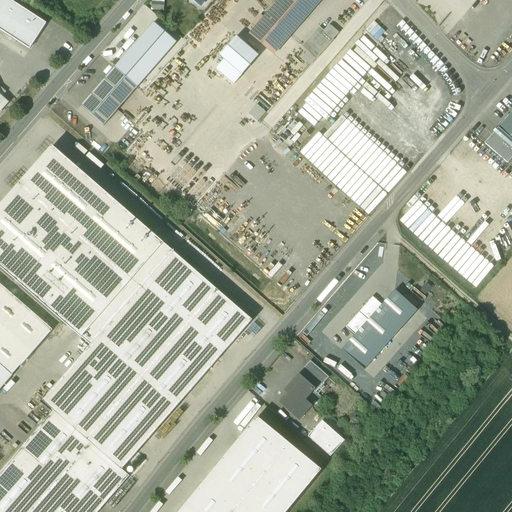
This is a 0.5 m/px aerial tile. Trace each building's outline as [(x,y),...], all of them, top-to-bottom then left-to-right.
[(46,24),(9,0),(0,0),(0,30),(13,39),(12,40),(15,43),(16,41),(29,49),(46,24)] [(279,0),(266,16),(289,36),(320,0),(279,0)] [(264,18),(261,15),(254,24),(257,26),(254,29),(250,34),(273,54),(289,36),(266,16),(264,18)] [(152,25),(114,68),(137,88),(175,45),(152,25)] [(323,32),(319,28),(303,47),(308,51),(302,58),(310,65),(338,33),(332,28),(330,31),(327,28),(323,32)] [(223,62),(241,79),(259,60),(236,40),(219,59),(223,62)] [(235,86),(241,79),(223,62),(216,69),(235,86)] [(114,68),(81,106),(104,126),(137,88),(114,68)] [(511,111),(498,128),(511,139),(511,111)] [(511,139),(498,128),(497,127),(493,132),(494,133),(484,144),(507,164),(511,158),(511,139)] [(248,319),(48,143),(0,198),(0,268),(88,343),(39,400),(50,411),(0,468),(0,511),(94,511),(125,475),(119,469),(248,319)] [(0,365),(12,376),(12,375),(20,366),(20,367),(21,366),(52,331),(52,330),(0,284),(0,365)] [(417,310),(395,290),(382,305),(373,297),(345,327),(354,335),(341,349),(363,369),(417,310)] [(329,378),(310,361),(297,376),(297,377),(298,376),(314,390),(313,391),(317,395),(324,387),(322,385),(329,378)] [(12,376),(0,365),(0,389),(12,376)] [(314,390),(298,376),(297,377),(289,386),(290,387),(286,391),(288,393),(280,402),(292,412),(299,419),(310,407),(304,401),(313,391),(314,390)] [(288,511),(321,471),(258,418),(181,511),(288,511)] [(322,421),(308,437),(330,457),(344,441),(322,421)]
